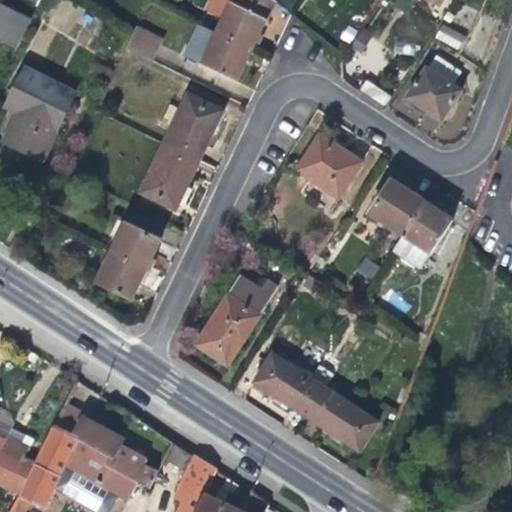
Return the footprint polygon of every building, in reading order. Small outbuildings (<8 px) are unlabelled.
[(213,0),(208,11),(224,18),(230,4),(222,0),(213,0)] [(222,0),(230,4),(224,18),(216,34),(253,51),(263,29),(276,1),(273,0),(222,0)] [(30,22),(0,6),(0,40),(17,49),(30,22)] [(442,24),(435,37),(458,50),(466,37),(442,24)] [(152,60),(160,45),(150,40),(153,34),(139,26),(136,33),(133,37),(127,49),(152,60)] [(244,69),(253,51),(216,34),(199,26),(185,57),(238,81),(244,69)] [(163,39),(153,34),(150,40),(160,45),(163,39)] [(455,86),(463,73),(438,56),(430,69),(427,67),(408,97),(421,106),(443,121),(463,91),(455,86)] [(25,68),(6,107),(18,113),(5,141),(19,148),(44,161),(76,94),(25,68)] [(189,94),(165,144),(201,161),(214,133),(225,111),(189,94)] [(321,134),(297,170),(341,198),(364,161),(339,146),(321,134)] [(189,185),(201,161),(165,144),(142,193),(177,210),(189,185)] [(371,214),(405,235),(427,200),(410,189),(393,179),(371,214)] [(438,207),(427,200),(405,235),(395,253),(422,268),(454,216),(438,207)] [(127,223),(113,252),(148,268),(153,257),(161,240),(127,223)] [(142,280),(148,268),(113,252),(98,282),(134,299),(142,280)] [(196,344),(230,366),(280,287),(268,280),(263,289),(241,275),(226,298),(196,344)] [(276,396),(306,416),(326,387),(274,353),(255,382),(276,396)] [(378,420),(326,387),(306,416),(335,435),(359,450),(378,420)] [(83,417),(72,436),(111,457),(106,465),(138,481),(149,487),(157,471),(149,466),(144,463),(145,459),(118,443),(121,438),(93,423),(83,417)] [(127,500),(138,481),(106,465),(111,457),(72,436),(53,426),(41,451),(35,464),(19,495),(46,508),(55,488),(97,511),(106,511),(109,511),(114,503),(118,495),(127,500)] [(0,486),(19,495),(35,464),(20,456),(26,444),(8,435),(3,446),(0,446),(0,486)] [(208,464),(193,454),(180,483),(190,487),(204,494),(216,469),(208,464)] [(217,511),(265,511),(267,510),(269,504),(253,494),(244,511),(239,511),(233,509),(221,503),(220,504),(217,511)] [(217,511),(220,504),(221,503),(204,495),(195,511),(217,511)]
